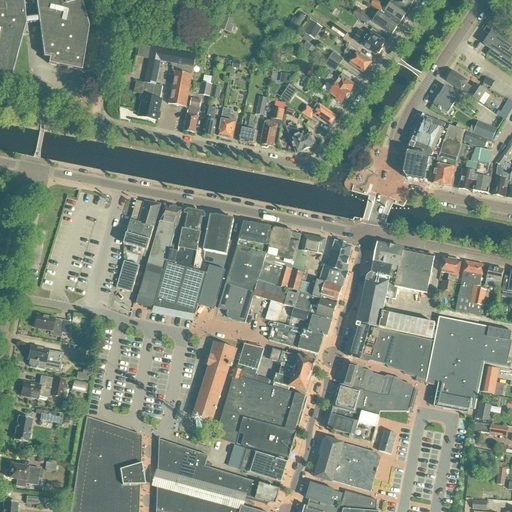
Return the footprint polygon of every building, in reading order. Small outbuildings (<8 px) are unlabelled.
[(0,0),(0,76),(11,79),(25,25),(32,25),(38,24),(43,58),(49,59),(48,65),(81,72),(88,28),(80,0),(34,0),(37,17),(31,18),(24,19),(22,0),(0,0)] [(391,4),(387,9),(374,0),(367,0),(366,2),(371,6),(383,15),(384,14),(400,24),(406,14),(391,4)] [(388,0),(407,13),(416,0),(388,0)] [(319,7),(332,15),(336,10),(322,1),(319,7)] [(348,13),(368,26),(372,20),(352,7),(348,13)] [(300,11),(290,26),(297,31),(307,16),(300,11)] [(399,26),(384,15),(379,12),(372,23),(377,26),(391,36),(399,26)] [(233,20),(225,18),(220,30),(231,34),(234,27),(231,26),(233,20)] [(302,32),(315,41),(323,29),(309,20),(302,32)] [(511,37),(489,23),(483,32),(489,36),(483,45),(490,50),(486,56),(511,72),(511,37)] [(330,31),(344,40),(348,34),(334,25),(330,31)] [(353,40),(360,46),(376,56),(377,54),(378,55),(382,50),(381,49),(385,43),(370,32),(367,36),(359,31),(353,40)] [(357,54),(348,48),(345,53),(353,59),(349,65),(364,74),(371,63),(357,53),(357,54)] [(195,60),(153,51),(149,68),(160,70),(161,64),(170,66),(170,68),(172,70),(172,72),(175,75),(168,106),(185,109),(195,60)] [(331,58),(341,64),(344,60),(334,53),(331,58)] [(341,64),(331,58),(326,65),(336,72),(341,64)] [(233,62),(232,68),(240,70),(241,63),(233,62)] [(143,98),(138,118),(158,122),(158,120),(160,120),(161,114),(160,113),(162,101),(161,101),(163,89),(157,88),(160,70),(149,68),(142,98),(143,98)] [(338,81),(330,75),(331,74),(326,70),(320,78),(325,81),(324,82),(333,88),(329,95),(336,99),(335,101),(341,105),(345,100),(348,100),(349,97),(349,94),(354,86),(348,82),(350,80),(342,75),(338,81)] [(467,82),(453,72),(447,82),(478,103),(486,92),(475,85),(472,89),(466,85),(467,82)] [(281,74),(280,84),(289,85),(290,75),(281,74)] [(494,83),(487,79),(484,84),(491,88),(494,83)] [(200,95),(210,98),(212,85),(202,83),(200,95)] [(445,87),(433,105),(448,115),(460,97),(445,87)] [(213,88),(210,98),(219,100),(221,90),(213,88)] [(257,115),(263,116),(267,99),(260,98),(257,115)] [(187,115),(184,132),(195,134),(199,112),(200,108),(201,101),(192,99),(191,106),(190,106),(189,110),(188,110),(187,115)] [(310,120),(313,116),(329,128),(336,118),(319,106),(317,104),(312,111),(306,107),(302,114),(310,120)] [(498,112),(496,116),(505,121),(511,111),(504,107),(500,113),(498,112)] [(214,138),(218,115),(219,111),(216,109),(209,108),(206,120),(203,136),(214,138)] [(273,147),(277,126),(278,127),(278,128),(281,129),(283,122),(285,111),(273,109),(271,120),(272,120),(271,123),(265,122),(261,145),(263,148),(267,149),(270,147),(273,147)] [(287,110),(285,115),(293,118),(294,112),(287,110)] [(222,121),(218,137),(232,140),(235,124),(236,121),(236,118),(235,116),(233,115),(230,115),(231,112),(224,111),(222,121)] [(240,143),(253,146),(255,145),(258,133),(254,132),(256,124),(253,123),(255,116),(247,114),(244,130),(241,129),(238,141),(240,143)] [(423,116),(409,148),(431,157),(432,155),(437,156),(456,162),(464,135),(466,135),(467,133),(468,133),(469,130),(458,124),(455,130),(449,128),(449,129),(445,127),(446,126),(423,116)] [(492,142),(497,130),(478,122),(475,128),(473,134),(492,142)] [(290,139),(289,139),(296,156),(317,147),(311,133),(305,136),(303,133),(300,135),(295,124),(286,128),(290,139)] [(467,133),(466,135),(463,142),(479,150),(483,151),(483,150),(487,141),(468,133),(467,133)] [(495,180),(492,196),(504,198),(505,194),(508,195),(510,183),(511,175),(509,175),(503,173),(504,166),(502,166),(507,158),(511,150),(511,140),(508,146),(502,155),(497,164),(496,164),(498,165),(496,173),(497,173),(495,180)] [(483,151),(479,150),(475,149),(470,163),(467,162),(465,170),(462,170),(459,189),(473,192),(477,171),(483,151)] [(483,150),(483,151),(477,171),(473,192),(488,195),(492,173),(488,172),(491,152),(483,150)] [(408,153),(404,175),(406,180),(424,183),(426,171),(432,172),(434,166),(435,166),(436,159),(429,158),(429,157),(408,153)] [(437,156),(435,165),(436,165),(432,184),(439,186),(439,187),(444,188),(444,187),(452,188),(455,169),(456,169),(457,162),(456,162),(437,156)] [(145,203),(136,205),(131,221),(128,235),(127,235),(124,245),(147,252),(161,206),(145,203)] [(183,210),(164,207),(138,295),(155,300),(165,263),(175,230),(176,230),(177,229),(183,210)] [(175,230),(165,263),(194,270),(204,216),(203,214),(188,211),(185,213),(181,231),(177,229),(176,230),(175,230)] [(216,217),(211,217),(204,251),(227,256),(234,221),(216,217)] [(267,248),(271,228),(251,224),(250,225),(244,223),(238,242),(267,248)] [(292,232),(271,228),(267,248),(268,249),(253,297),(254,297),(271,302),(265,321),(273,323),(276,324),(282,305),(286,291),(297,250),(300,236),(294,235),(292,232)] [(316,286),(301,282),(307,258),(302,256),(303,252),(322,256),(323,252),(324,252),(325,240),(304,236),(302,248),(303,248),(302,252),(298,251),(297,251),(292,271),(293,271),(288,290),(313,297),(316,286)] [(238,242),(218,310),(227,313),(227,316),(229,320),(245,325),(253,297),(268,249),(267,248),(238,242)] [(327,266),(329,267),(329,269),(338,272),(338,271),(340,272),(341,265),(348,267),(347,266),(352,249),(351,247),(335,242),(327,266)] [(366,281),(357,324),(434,342),(436,333),(433,332),(435,325),(383,314),(386,298),(395,300),(398,289),(426,295),(435,257),(378,245),(371,275),(369,276),(367,280),(366,281)] [(461,262),(444,258),(441,273),(449,275),(448,281),(457,283),(458,278),(458,277),(458,275),(459,275),(461,262)] [(139,266),(124,262),(116,289),(132,293),(139,266)] [(194,270),(165,263),(155,300),(152,310),(194,318),(205,273),(194,270)] [(484,267),(465,263),(463,273),(455,312),(475,316),(477,306),(473,305),(476,287),(480,288),(480,287),(484,267)] [(324,265),(319,282),(342,289),(348,269),(348,267),(341,265),(340,272),(338,271),(338,272),(329,269),(329,267),(327,266),(324,265)] [(206,274),(197,307),(201,308),(201,307),(212,310),(211,311),(214,311),(226,271),(208,266),(206,274)] [(489,268),(485,287),(500,290),(504,271),(489,268)] [(511,273),(511,278),(505,277),(501,297),(507,298),(509,292),(511,292),(511,273)] [(319,282),(318,281),(316,286),(313,297),(321,300),(321,298),(338,303),(342,289),(319,282)] [(441,294),(452,297),(454,284),(443,282),(441,294)] [(476,287),(473,305),(477,306),(475,316),(481,317),(486,289),(484,288),(483,288),(480,287),(480,288),(476,287)] [(296,295),(288,292),(284,306),(292,308),(296,295)] [(337,305),(297,293),(293,307),(303,310),(314,315),(333,321),(337,305)] [(147,308),(152,310),(155,300),(138,295),(135,305),(141,307),(147,309),(147,308)] [(507,306),(497,304),(496,311),(506,313),(507,306)] [(306,323),(309,314),(294,309),(291,318),(306,323)] [(487,309),(486,317),(493,318),(495,311),(487,309)] [(53,319),(36,316),(34,329),(51,332),(50,336),(60,338),(60,333),(68,335),(70,324),(53,320),(53,319)] [(294,323),(292,328),(324,337),(327,337),(332,322),(313,316),(308,332),(304,331),(306,327),(294,323)] [(348,355),(348,356),(349,358),(353,359),(368,363),(370,362),(386,366),(388,369),(403,373),(404,376),(419,380),(423,381),(424,383),(443,389),(440,404),(469,410),(472,410),(482,362),(510,368),(511,360),(507,359),(510,342),(511,332),(499,330),(495,329),(488,328),(440,319),(434,342),(386,331),(357,324),(354,338),(356,342),(352,343),(352,344),(351,345),(350,348),(350,349),(349,354),(348,355)] [(324,337),(292,328),(276,324),(273,323),(268,340),(269,341),(318,356),(324,337)] [(98,331),(91,330),(88,342),(95,344),(98,331)] [(209,368),(193,418),(213,425),(230,367),(232,368),(237,351),(215,344),(208,367),(209,368)] [(242,378),(268,386),(270,380),(256,376),(264,350),(245,345),(239,365),(245,367),(242,378)] [(30,348),(27,361),(28,361),(27,366),(29,369),(35,370),(37,368),(61,373),(64,354),(48,351),(30,348)] [(92,351),(79,349),(76,365),(89,367),(92,351)] [(307,393),(316,363),(273,350),(269,361),(282,364),(279,376),(276,375),(274,383),(289,387),(289,388),(307,393)] [(351,366),(350,367),(354,369),(357,367),(363,369),(364,371),(373,373),(374,375),(385,378),(388,377),(395,379),(401,380),(403,383),(411,386),(414,390),(415,390),(419,380),(404,376),(403,373),(388,369),(386,366),(370,362),(368,363),(353,359),(352,361),(352,362),(351,366)] [(348,367),(343,387),(368,394),(374,375),(373,373),(364,371),(363,369),(357,367),(354,369),(350,367),(348,367)] [(486,369),(482,392),(492,394),(496,370),(486,369)] [(88,379),(89,372),(78,370),(77,378),(88,379)] [(385,378),(374,375),(368,394),(381,397),(389,397),(395,379),(388,377),(385,378)] [(23,384),(21,397),(46,402),(46,398),(51,399),(51,397),(62,399),(65,382),(45,378),(43,386),(46,386),(45,389),(40,388),(40,386),(34,385),(33,386),(23,384)] [(300,415),(306,397),(288,392),(272,388),(268,386),(242,378),(241,381),(233,379),(228,394),(300,415)] [(340,386),(333,409),(360,417),(362,412),(379,417),(380,414),(380,413),(408,413),(409,411),(410,411),(411,407),(415,390),(414,390),(411,386),(403,383),(401,380),(395,379),(389,397),(381,397),(368,394),(343,387),(341,386),(340,386)] [(289,387),(274,383),(272,388),(288,392),(289,388),(289,387)] [(75,392),(84,394),(86,386),(73,384),(72,392),(73,392),(72,393),(74,393),(75,392)] [(243,417),(295,432),(300,415),(228,394),(215,439),(235,444),(243,417)] [(476,419),(488,422),(491,406),(480,404),(476,419)] [(360,417),(333,409),(327,430),(354,437),(354,439),(372,444),(379,417),(362,412),(360,417)] [(40,421),(58,425),(59,418),(47,416),(48,415),(43,414),(43,415),(41,415),(40,421)] [(18,417),(13,441),(27,444),(32,420),(18,417)] [(70,511),(138,511),(139,486),(144,486),(141,465),(140,465),(141,444),(136,444),(136,435),(86,419),(76,470),(70,511)] [(297,433),(295,433),(245,419),(237,445),(288,459),(290,460),(297,433)] [(473,432),(481,433),(483,424),(475,423),(473,432)] [(489,435),(507,438),(508,428),(491,425),(489,435)] [(397,436),(384,432),(379,451),(392,454),(397,436)] [(375,454),(327,439),(315,478),(332,483),(332,482),(371,494),(379,466),(381,460),(376,458),(375,454)] [(183,466),(187,450),(159,441),(159,459),(183,466)] [(235,447),(228,467),(236,469),(242,449),(235,447)] [(281,483),(288,463),(242,449),(236,469),(281,483)] [(183,466),(159,459),(158,474),(200,485),(205,468),(208,457),(187,450),(183,466)] [(56,472),(57,465),(46,463),(45,471),(46,471),(46,472),(52,473),(53,472),(56,472)] [(499,463),(492,463),(490,476),(497,472),(499,463)] [(11,466),(9,479),(17,480),(15,487),(25,489),(25,485),(37,487),(38,479),(39,471),(39,470),(27,468),(27,469),(11,466)] [(511,467),(511,471),(499,470),(498,477),(505,478),(511,479),(511,476),(511,467)] [(205,468),(200,485),(276,506),(280,490),(205,468)] [(505,478),(498,477),(497,485),(504,486),(505,478)] [(344,495),(311,485),(307,500),(309,500),(341,510),(341,509),(372,511),(375,511),(377,501),(345,492),(344,495)] [(158,487),(157,511),(158,511),(191,511),(195,497),(158,487)] [(26,504),(40,506),(41,499),(26,497),(26,504)] [(195,497),(191,511),(239,511),(241,510),(195,497)] [(372,511),(341,509),(341,510),(309,500),(307,508),(305,507),(303,511),(372,511)] [(4,502),(2,511),(16,511),(18,504),(4,502)] [(473,502),(473,510),(486,511),(487,503),(473,502)]
